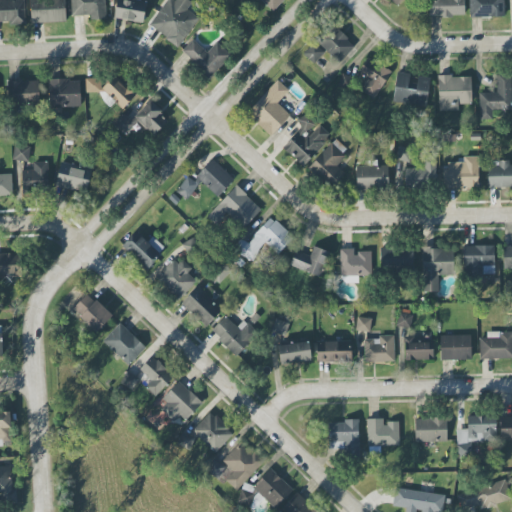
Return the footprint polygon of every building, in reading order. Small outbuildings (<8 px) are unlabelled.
[(0,0),(0,22),(25,22),(24,0),(0,0)] [(66,22),(64,0),(30,0),(31,23),(66,22)] [(70,0),(71,16),(89,15),(89,20),(106,19),(105,0),(70,0)] [(115,0),(114,19),(143,22),(146,1),(138,0),(115,0)] [(198,16),(187,10),(192,0),(191,0),(163,0),(149,28),(181,46),(198,16)] [(260,0),(273,12),(283,0),(260,0)] [(428,0),(429,17),(465,16),(464,0),(428,0)] [(468,0),(469,18),(503,17),(502,0),(468,0)] [(339,63),(354,45),(331,24),(315,41),(339,63)] [(207,52),(193,39),(180,52),(208,79),(231,55),(217,42),(207,52)] [(311,64),(324,54),(315,42),(302,52),(311,64)] [(359,90),(376,99),(390,70),(366,58),(358,73),(365,77),(359,90)] [(429,77),(413,76),(413,74),(396,72),(393,102),(426,106),(429,77)] [(479,120),(493,119),(493,110),(511,109),(511,99),(511,74),(496,74),(496,93),(479,93),(479,120)] [(470,104),(470,76),(438,77),(439,112),(458,111),(458,105),(470,104)] [(48,80),(49,108),(80,107),(79,79),(48,80)] [(246,113),(271,136),(290,116),(277,103),(289,91),(277,80),(246,113)] [(7,82),(7,105),(38,104),(37,81),(7,82)] [(169,120),(149,101),(130,121),(123,114),(114,125),(129,139),(142,125),(153,136),(169,120)] [(302,166),(331,137),(308,114),(279,144),(302,166)] [(345,174),(336,165),(344,156),(331,143),(309,166),(331,188),(345,174)] [(29,146),(13,146),(12,160),(29,161),(29,146)] [(399,146),(412,149),(409,161),(396,158),(399,146)] [(477,157),(457,157),(457,167),(442,168),(443,189),(478,188),(477,157)] [(234,179),(212,159),(193,181),(188,176),(176,190),(186,199),(201,182),(218,197),(234,179)] [(511,187),(511,166),(509,166),(509,161),(488,160),(487,187),(511,187)] [(33,190),(48,190),(47,162),(32,162),(33,170),(21,170),(22,195),(33,195),(33,190)] [(91,171),(60,165),(55,186),(86,193),(91,171)] [(388,165),(356,166),(356,190),(388,189),(388,165)] [(425,168),(403,169),(404,186),(436,186),(435,171),(425,171),(425,168)] [(11,174),(0,174),(0,196),(12,196),(11,174)] [(227,213),(243,228),(261,209),(236,185),(207,216),(216,225),(227,213)] [(277,255),(293,238),(271,217),(246,243),(242,239),(233,248),(249,262),(266,244),(277,255)] [(147,242),(135,231),(121,246),(147,269),(165,249),(152,237),(147,242)] [(463,246),(463,279),(483,278),(483,274),(494,274),(493,245),(463,246)] [(511,245),(503,246),(503,269),(511,269),(511,245)] [(296,250),(289,265),(319,278),(330,253),(314,246),(309,256),(296,250)] [(379,271),(412,272),(413,248),(379,248),(379,271)] [(438,291),(438,275),(453,275),(453,248),(421,248),(422,292),(438,291)] [(339,249),(340,276),(371,275),(370,252),(353,253),(353,249),(339,249)] [(0,277),(21,277),(20,254),(0,253),(0,277)] [(175,256),(155,278),(179,300),(196,281),(188,273),(190,270),(175,256)] [(225,277),(219,271),(211,279),(216,285),(225,277)] [(182,303),(207,326),(222,310),(197,286),(182,303)] [(112,315),(95,331),(80,316),(96,300),(112,315)] [(412,314),(397,313),(396,327),(411,328),(412,314)] [(237,327),(225,316),(210,331),(236,356),(257,333),(243,320),(237,327)] [(371,318),(356,317),(355,331),(370,332),(371,318)] [(271,331),(276,318),(289,323),(284,336),(271,331)] [(145,347),(128,366),(102,342),(119,323),(145,347)] [(479,359),(511,358),(511,331),(486,332),(486,338),(478,338),(479,359)] [(470,335),(440,336),(440,360),(470,360),(470,335)] [(364,362),(394,361),(393,337),(364,337),(364,362)] [(278,346),(308,341),(310,358),(281,362),(278,346)] [(317,362),(351,361),(350,341),(317,342),(317,362)] [(173,377),(152,357),(133,376),(129,372),(120,381),(130,391),(139,381),(154,396),(173,377)] [(202,403),(178,381),(162,399),(166,403),(160,409),(173,421),(179,415),(185,421),(202,403)] [(215,453),(233,433),(210,411),(192,431),(215,453)] [(0,446),(11,446),(10,413),(0,413),(0,446)] [(467,416),(467,429),(457,429),(457,456),(471,456),(471,442),(496,442),(496,416),(467,416)] [(511,416),(500,417),(500,440),(511,439),(511,416)] [(446,418),(414,418),(415,442),(446,442),(446,418)] [(398,422),(383,423),(383,419),(366,419),(367,447),(399,446),(398,422)] [(358,421),(328,421),(329,442),(343,442),(344,458),(359,457),(358,421)] [(233,471),(225,480),(236,491),(262,462),(240,441),(222,461),(233,471)] [(204,468),(216,480),(225,469),(213,458),(204,468)] [(0,466),(0,492),(1,492),(2,504),(17,503),(16,488),(12,489),(10,466),(0,466)] [(292,489),(275,508),(252,486),(269,468),(292,489)] [(457,494),(461,510),(479,505),(479,509),(510,501),(504,481),(457,494)] [(254,494),(249,508),(236,503),(241,489),(254,494)] [(442,511),(444,494),(394,489),(392,506),(405,508),(404,511),(442,511)] [(280,511),(279,511),(297,492),(318,511),(280,511)]
